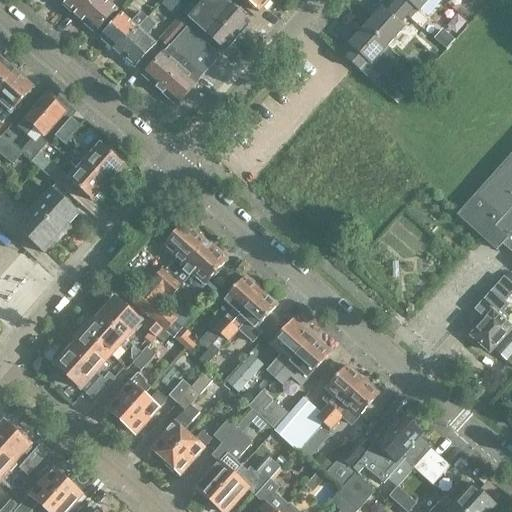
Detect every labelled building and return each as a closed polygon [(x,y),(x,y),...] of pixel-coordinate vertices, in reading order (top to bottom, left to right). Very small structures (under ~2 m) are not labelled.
[(77,13),(80,16),(95,0),(64,0),(62,3),(75,15),(77,13)] [(95,0),(80,16),(84,19),(82,21),(95,33),(117,10),(108,1),(108,0),(95,0)] [(251,24),(224,0),(203,0),(200,3),(200,2),(199,3),(238,38),(251,24)] [(245,0),(260,13),(271,0),(245,0)] [(431,0),(398,0),(394,5),(422,30),(426,33),(433,25),(420,13),(431,0)] [(238,38),(199,3),(186,17),(225,52),(238,38)] [(382,8),(365,27),(388,48),(405,30),(414,38),(422,30),(394,5),(387,12),(382,8)] [(115,48),(119,51),(148,18),(141,12),(131,22),(122,14),(100,38),(113,50),(115,48)] [(148,18),(119,51),(122,54),(120,56),(133,68),(155,44),(146,36),(156,25),(148,18)] [(143,77),(162,94),(168,88),(166,87),(205,43),(187,28),(186,29),(179,23),(170,34),(168,32),(161,39),(170,47),(143,77)] [(388,48),(365,27),(348,46),(353,50),(345,58),(373,83),(381,74),(372,66),(388,48)] [(168,88),(162,94),(176,106),(220,57),(205,43),(166,87),(168,88)] [(0,91),(16,73),(0,58),(0,91)] [(34,89),(16,73),(0,91),(0,103),(2,105),(0,107),(0,123),(2,125),(34,89)] [(44,136),(65,113),(46,97),(19,128),(27,135),(34,128),(44,136)] [(184,125),(189,119),(183,114),(178,120),(184,125)] [(81,126),(71,118),(55,136),(64,145),(81,126)] [(32,139),(20,153),(57,185),(65,176),(39,153),(48,144),(40,137),(36,142),(32,139)] [(0,154),(13,166),(22,156),(1,138),(0,139),(0,154)] [(87,146),(88,147),(79,157),(108,184),(124,166),(94,139),(87,146)] [(511,153),(474,196),(499,218),(487,232),(511,253),(511,153)] [(108,184),(79,157),(78,158),(79,158),(72,166),(75,168),(68,176),(71,179),(70,180),(93,200),(108,184)] [(51,190),(34,209),(62,234),(79,215),(51,190)] [(44,253),(62,234),(34,209),(17,228),(44,253)] [(176,259),(173,262),(172,261),(164,271),(164,270),(153,282),(163,291),(206,243),(186,224),(164,248),(176,259)] [(227,261),(206,243),(163,291),(171,298),(182,286),(190,277),(193,274),(206,285),(227,261)] [(505,279),(478,309),(488,318),(472,336),(491,352),(511,328),(505,321),(507,318),(501,313),(507,306),(503,303),(511,292),(511,273),(505,279)] [(234,310),(216,330),(215,331),(212,329),(202,341),(210,349),(198,361),(199,362),(262,292),(246,278),(225,301),(234,310)] [(278,306),(262,292),(199,362),(206,368),(239,331),(254,344),(263,334),(257,329),(278,306)] [(117,299),(101,317),(127,339),(142,322),(117,299)] [(127,339),(101,317),(97,322),(95,320),(92,320),(90,320),(82,329),(112,356),(121,346),(122,347),(128,340),(127,339)] [(272,346),(282,355),(274,364),(267,372),(275,379),(313,338),(295,321),(272,346)] [(112,356),(82,329),(74,338),(74,340),(74,343),(76,345),(72,350),(97,373),(98,373),(104,366),(103,365),(112,356)] [(175,338),(191,349),(198,340),(182,329),(175,338)] [(331,354),(313,338),(275,379),(276,380),(264,392),(274,400),(285,387),(283,385),(289,378),(289,379),(298,369),(309,379),(331,354)] [(155,356),(147,348),(132,364),(141,373),(155,356)] [(72,350),(70,352),(68,350),(65,350),(63,350),(57,357),(57,359),(57,362),(59,363),(56,367),(82,390),(97,373),(72,350)] [(238,393),(262,366),(251,356),(239,369),(227,383),(238,393)] [(326,389),(329,392),(322,401),(328,406),(321,414),(304,398),(274,432),(298,453),(324,424),(363,380),(348,366),(326,389)] [(155,453),(166,462),(189,436),(185,431),(200,414),(191,406),(200,396),(216,377),(207,369),(191,388),(183,381),(168,397),(185,412),(162,437),(163,438),(154,449),(157,452),(155,453)] [(95,403),(116,379),(109,373),(104,379),(102,376),(86,394),(95,403)] [(121,422),(145,395),(151,389),(146,384),(148,382),(138,374),(118,397),(119,398),(109,409),(112,412),(111,413),(121,422)] [(379,394),(363,380),(324,424),(331,431),(343,418),(340,415),(346,407),(358,418),(379,394)] [(145,395),(121,422),(130,430),(131,429),(135,433),(145,422),(147,423),(168,400),(158,391),(150,400),(145,395)] [(402,416),(382,438),(373,448),(359,436),(325,474),(341,489),(356,472),(352,469),(356,464),(363,470),(365,468),(384,485),(388,480),(398,488),(398,487),(414,470),(432,450),(420,439),(424,435),(402,416)] [(222,445),(219,448),(236,463),(252,445),(251,440),(238,428),(236,428),(227,420),(213,437),(222,445)] [(6,424),(0,429),(0,451),(15,464),(24,454),(25,455),(32,448),(6,424)] [(189,436),(166,462),(174,470),(176,469),(180,473),(190,462),(192,464),(213,440),(202,431),(194,440),(189,436)] [(211,502),(234,475),(229,471),(236,463),(219,448),(212,455),(220,462),(207,477),(208,478),(199,489),(202,491),(200,493),(211,502)] [(432,450),(414,470),(433,486),(451,467),(432,450)] [(16,466),(15,464),(0,451),(0,480),(8,471),(10,473),(16,466)] [(32,456),(20,470),(22,471),(17,477),(23,483),(40,464),(32,456)] [(275,511),(274,511),(282,502),(274,495),(279,489),(271,481),(282,469),(272,460),(258,477),(266,484),(255,497),(266,506),(260,511),(275,511)] [(42,482),(30,496),(30,495),(21,505),(20,507),(11,500),(1,511),(31,511),(39,503),(45,509),(68,483),(55,471),(44,484),(42,482)] [(234,475),(211,502),(219,510),(220,509),(224,511),(225,511),(235,502),(237,503),(257,480),(247,471),(239,480),(234,475)] [(357,511),(376,492),(356,474),(330,503),(339,511),(357,511)] [(68,483),(45,509),(48,511),(68,511),(72,508),(71,507),(81,495),(68,483)] [(472,485),(454,504),(462,511),(491,511),(496,506),(472,485)] [(410,511),(417,504),(398,487),(398,488),(389,497),(405,511),(410,511)] [(462,511),(454,504),(445,496),(430,511),(462,511)]
